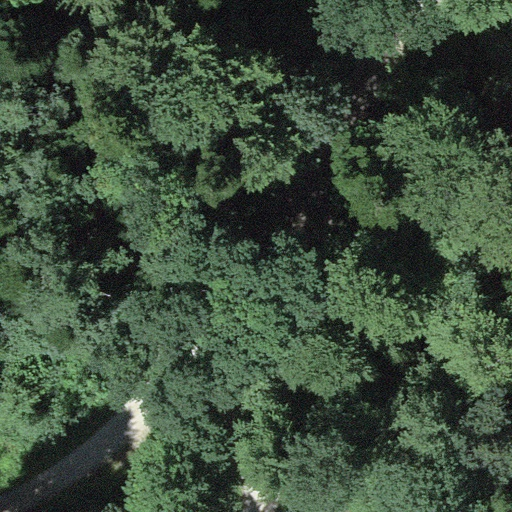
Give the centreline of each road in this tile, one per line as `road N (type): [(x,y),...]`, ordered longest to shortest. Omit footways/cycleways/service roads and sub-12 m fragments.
road 1 (track): [(423,0),(331,143),(252,350)]
road 2 (track): [(252,350),(0,508)]
road 3 (track): [(262,511),(252,350)]
road 4 (track): [(331,143),(318,0)]
